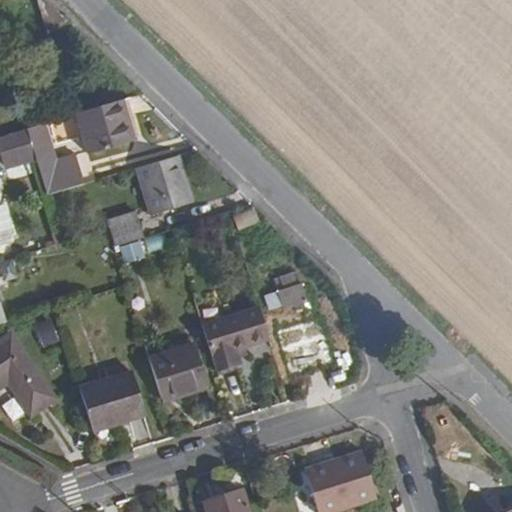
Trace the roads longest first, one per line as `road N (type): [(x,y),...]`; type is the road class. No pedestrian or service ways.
road 1 (residential): [(87,0),(377,288)]
road 2 (residential): [(390,392),(19,508)]
road 3 (residential): [(428,511),(390,392)]
